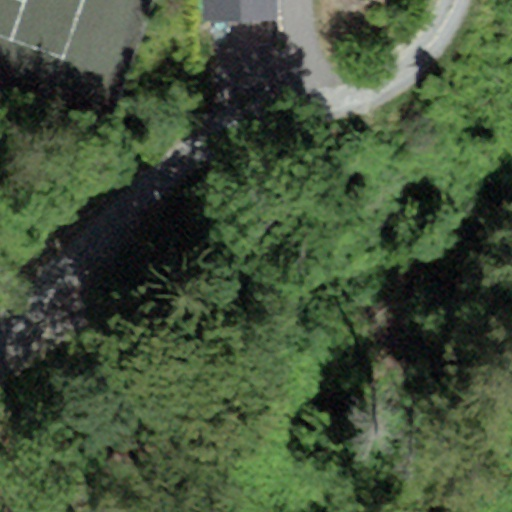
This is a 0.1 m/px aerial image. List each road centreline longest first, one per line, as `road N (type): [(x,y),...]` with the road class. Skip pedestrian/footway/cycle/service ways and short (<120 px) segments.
road 1 (residential): [(319,103),(219,132),(161,173),(0,326)]
road 2 (track): [(454,0),(442,32),(385,88),(319,103)]
